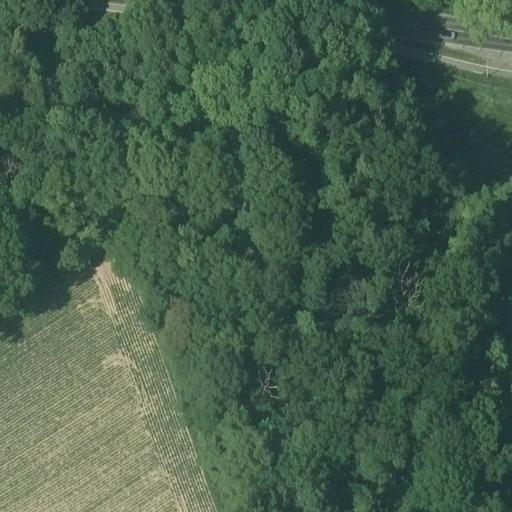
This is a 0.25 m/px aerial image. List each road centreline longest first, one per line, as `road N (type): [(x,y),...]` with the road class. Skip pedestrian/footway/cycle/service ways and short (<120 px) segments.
road 1 (track): [(511,271),(381,66),(380,19)]
road 2 (secondary): [(511,39),(235,0)]
